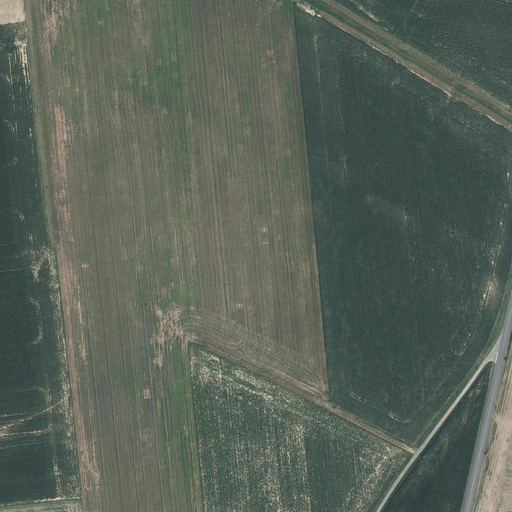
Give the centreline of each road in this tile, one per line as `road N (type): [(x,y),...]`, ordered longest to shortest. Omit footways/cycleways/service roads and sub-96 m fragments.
road 1 (track): [(416,455),(201,347)]
road 2 (residential): [(380,511),(503,341)]
road 3 (secondary): [(503,341),(465,511)]
